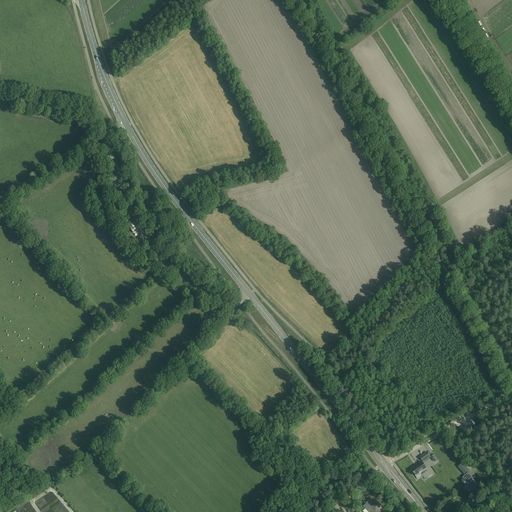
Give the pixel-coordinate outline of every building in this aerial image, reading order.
[(423,462),(430,457),(426,452),(420,457),(423,462)] [(415,474),(414,475),(415,476),(426,468),(421,462),(411,469),(415,474)] [(462,463),(458,467),(464,475),(469,471),(462,463)] [(475,483),(472,480),(467,484),(470,487),(466,490),(471,496),(481,489),(476,483),(475,483)] [(325,504),(328,501),(321,492),(317,495),(325,504)] [(374,497),(364,506),(368,511),(376,511),(382,506),(374,497)]
